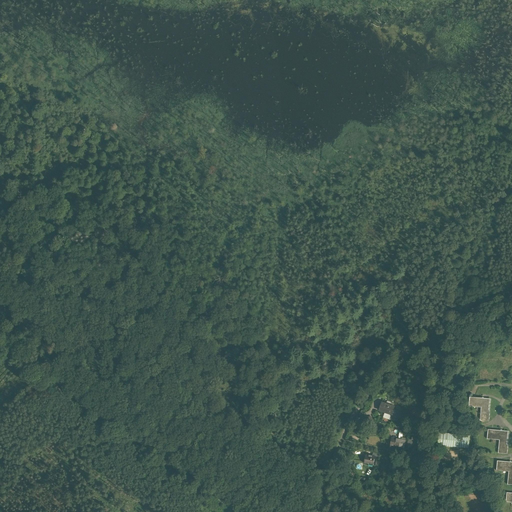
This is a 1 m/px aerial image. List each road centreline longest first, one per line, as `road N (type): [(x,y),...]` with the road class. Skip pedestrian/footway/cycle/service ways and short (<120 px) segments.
road 1 (track): [(511,292),(389,360),(343,429),(321,511)]
road 2 (residential): [(238,511),(0,343)]
